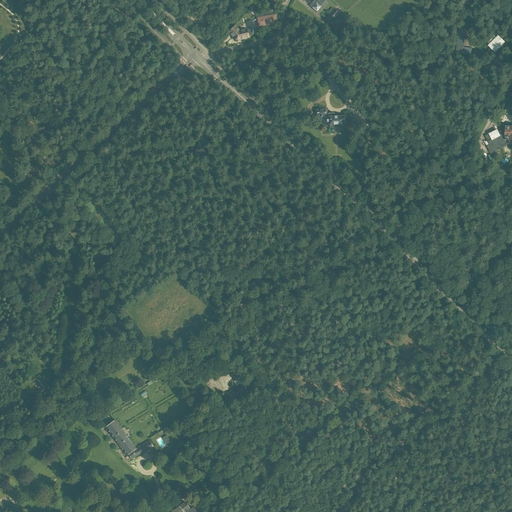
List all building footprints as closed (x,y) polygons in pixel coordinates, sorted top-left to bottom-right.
[(327,3),(323,0),(314,0),(314,1),(313,0),(312,1),(313,2),(310,6),(319,13),(327,3)] [(334,9),(325,19),(331,23),(333,20),(335,22),(340,15),(339,14),(334,9)] [(258,27),(277,23),(276,14),(256,17),(258,27)] [(239,31),(234,26),(228,32),(234,38),(235,40),(237,40),(238,40),(248,37),(248,36),(252,34),(251,30),(247,31),(246,29),(239,31)] [(470,55),(471,49),(463,48),(466,28),(460,28),(456,53),(470,55)] [(496,38),(494,36),(488,42),(490,44),(489,46),(495,52),(504,43),(498,37),(496,38)] [(490,57),(494,53),(490,49),(486,53),(490,57)] [(326,114),(326,110),(317,110),(317,117),(325,117),(325,120),(324,120),(324,124),(327,124),(327,125),(329,125),(329,126),(330,127),(333,127),(334,126),(334,125),(337,125),(337,126),(338,127),(341,127),(342,125),(344,125),(344,116),(334,116),(334,113),(328,114),(326,114)] [(500,136),(497,130),(491,134),(490,133),(488,134),(489,135),(486,136),(491,146),(488,147),(491,154),(503,147),(502,147),(500,143),(497,138),(500,136)] [(511,144),(511,135),(505,136),(506,135),(503,135),(502,134),(502,135),(505,141),(505,140),(509,140),(509,144),(511,144)] [(164,376),(163,374),(147,383),(148,386),(164,376)] [(238,387),(227,393),(232,401),(236,399),(246,393),(245,392),(247,390),(244,385),(238,389),(238,387)] [(136,449),(115,420),(106,427),(127,455),(128,454),(131,459),(153,447),(149,440),(136,449)] [(174,499),(182,493),(179,488),(170,494),(174,499)] [(190,509),(189,508),(185,502),(170,511),(196,511),(197,511),(193,507),(190,509)]
